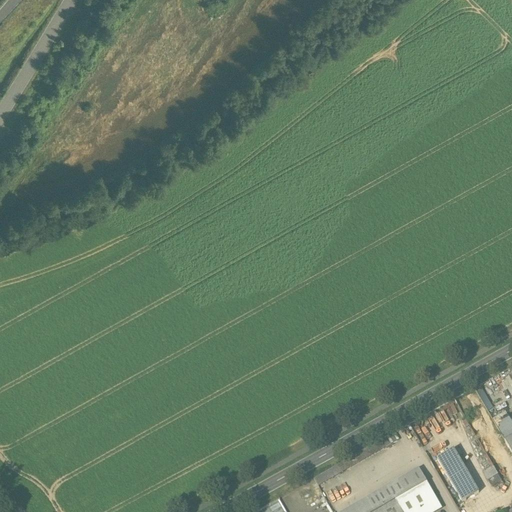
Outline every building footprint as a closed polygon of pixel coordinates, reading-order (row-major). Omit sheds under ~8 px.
[(511,424),(499,432),(504,441),(511,436),(511,424)] [(313,480),(318,489),(399,440),(394,431),(313,480)] [(436,459),(461,503),(478,492),(453,449),(436,459)] [(476,459),(488,480),(497,474),(485,454),(476,459)] [(418,469),(345,511),(375,511),(395,500),(425,483),(418,469)] [(497,474),(488,480),(491,486),(501,480),(497,474)] [(425,483),(395,500),(401,511),(434,511),(440,509),(425,483)] [(401,511),(395,500),(375,511),(401,511)] [(261,509),(262,511),(284,511),(284,510),(282,511),(278,502),(261,509)]
